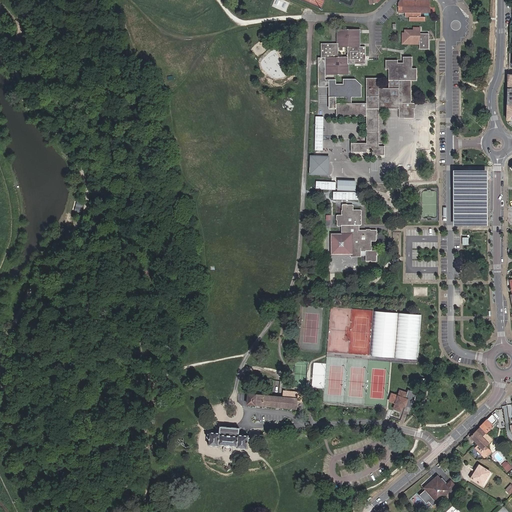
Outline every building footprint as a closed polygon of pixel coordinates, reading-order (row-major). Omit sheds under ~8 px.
[(429,12),(429,1),(426,1),(417,1),(417,2),(414,2),(414,1),(399,1),(398,3),(398,7),(398,13),(405,13),(405,17),(410,17),(410,21),(425,21),(425,17),(421,17),(421,12),(429,12)] [(404,30),(413,30),(413,27),(402,27),(401,44),(419,44),(419,41),(404,41),(404,30)] [(428,33),(419,33),(419,27),(413,27),(413,30),(404,30),(404,41),(419,41),(419,44),(419,45),(419,48),(428,49),(428,33)] [(325,57),(326,74),(349,74),(348,64),(366,64),(366,60),(365,56),(365,46),(360,46),(360,29),(337,29),(337,43),(321,43),(321,57),(325,57)] [(399,117),(414,117),(414,108),(411,108),(411,103),(410,80),(416,80),(416,68),(412,68),(412,57),(403,57),(403,62),(398,62),(398,60),(386,60),(386,69),(388,69),(388,88),(379,88),(378,78),(366,78),(366,103),(350,103),(350,96),(360,95),(360,85),(354,80),(344,80),(344,85),(334,86),(334,96),(347,96),(347,103),(336,104),(336,116),(366,116),(366,142),(351,143),(351,152),(367,151),(367,150),(372,150),(372,155),(384,155),(384,146),(378,146),(378,108),(399,108),(399,117)] [(329,86),(329,108),(335,108),(334,96),(334,86),(334,81),(323,81),(323,61),(318,61),(318,86),(329,86)] [(317,117),(315,151),(324,151),(326,118),(317,117)] [(329,157),(311,156),(310,174),(328,175),(329,157)] [(488,171),(454,171),(454,178),(454,216),(454,226),(473,226),(486,226),(488,226),(488,171)] [(332,180),(311,179),(311,187),(331,188),(332,180)] [(337,190),(356,191),(356,180),(337,180),(337,190)] [(332,235),(333,253),(351,253),(351,247),(360,247),(361,250),(365,250),(365,256),(365,261),(376,261),(376,250),(371,250),(371,241),(376,241),(376,230),(359,230),(359,225),(361,225),(361,210),(353,210),(353,205),(343,205),(343,215),(337,215),(337,226),(341,226),(341,235),(332,235)] [(375,311),(371,355),(394,357),(398,313),(375,311)] [(394,357),(418,360),(422,315),(398,313),(394,357)] [(411,406),(417,391),(408,388),(407,391),(400,389),(398,394),(392,392),(389,399),(395,402),(394,407),(401,410),(403,404),(405,405),(406,405),(406,404),(411,406)] [(297,398),(248,394),(247,404),(297,408),(297,398)] [(492,426),(498,420),(492,415),(480,427),(486,433),(493,426),(492,426)] [(220,433),(210,433),(209,445),(219,446),(219,445),(238,446),(238,447),(247,448),(248,436),(239,435),(240,428),(237,427),(237,424),(232,424),(232,425),(231,425),(229,425),(229,424),(225,423),(224,426),(220,426),(220,433)] [(476,431),(475,429),(468,435),(476,443),(486,433),(480,427),(476,431)] [(492,440),(486,433),(476,443),(477,444),(478,445),(475,448),(482,454),(482,453),(486,456),(491,451),(486,446),(492,440)] [(507,471),(511,468),(506,462),(502,465),(507,471)] [(477,464),(469,476),(472,478),(479,465),(477,464)] [(490,472),(479,465),(472,478),(482,484),(490,472)] [(492,473),(490,472),(482,484),(484,486),(492,473)] [(426,490),(419,496),(426,504),(429,502),(433,506),(450,491),(451,491),(456,487),(451,481),(446,485),(437,476),(433,480),(435,481),(426,490)] [(433,480),(424,488),(426,490),(435,481),(433,480)]
